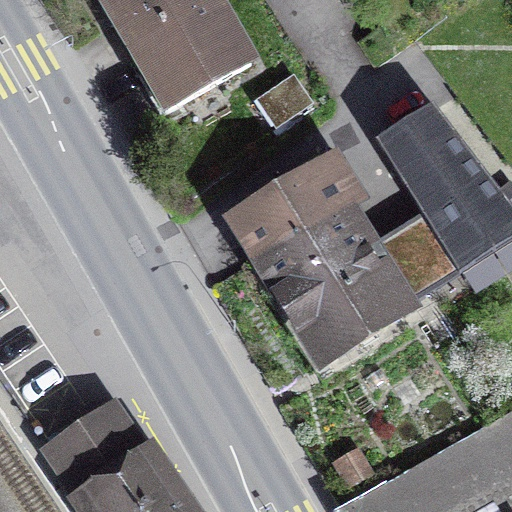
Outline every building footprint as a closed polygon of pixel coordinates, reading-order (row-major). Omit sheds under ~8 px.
[(115,0),(105,6),(167,114),(250,66),(211,0),(115,0)] [(383,257),(414,306),(511,244),(511,212),(433,110),(384,140),(429,213),(395,234),(402,245),(383,257)] [(242,231),(326,362),(414,306),(383,257),(331,175),(242,231)] [(511,511),(511,415),(346,511),(511,511)] [(145,470),(110,419),(57,456),(91,506),(88,508),(90,511),(178,511),(148,468),(145,470)]
